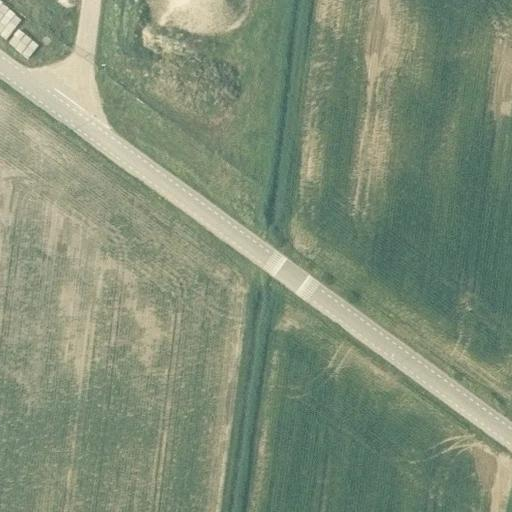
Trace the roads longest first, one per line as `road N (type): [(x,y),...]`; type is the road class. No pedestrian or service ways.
road 1 (tertiary): [(0,471),(174,511)]
road 2 (residential): [(90,0),(74,119)]
